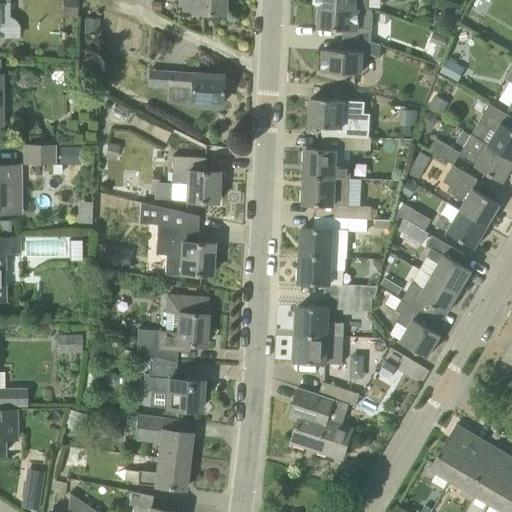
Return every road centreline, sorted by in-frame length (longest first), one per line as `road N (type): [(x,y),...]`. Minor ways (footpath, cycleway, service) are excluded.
road 1 (tertiary): [(242,511),(254,438),(274,0)]
road 2 (residential): [(366,511),(441,379)]
road 3 (residential): [(441,379),(511,262)]
